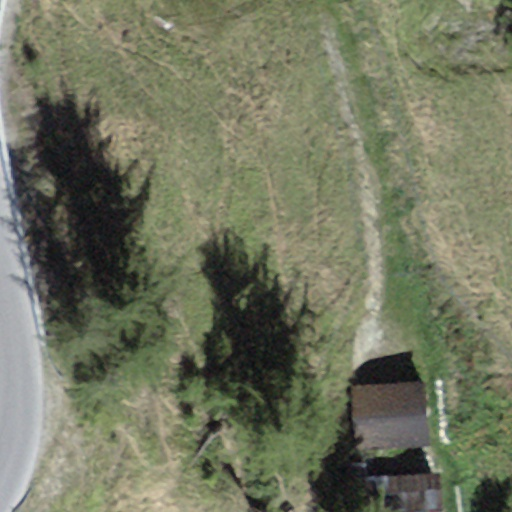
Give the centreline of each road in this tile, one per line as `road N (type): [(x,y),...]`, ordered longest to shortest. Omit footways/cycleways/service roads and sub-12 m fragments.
road 1 (track): [(409,345),(389,216),(331,0)]
road 2 (tertiary): [(0,290),(9,374),(0,454)]
